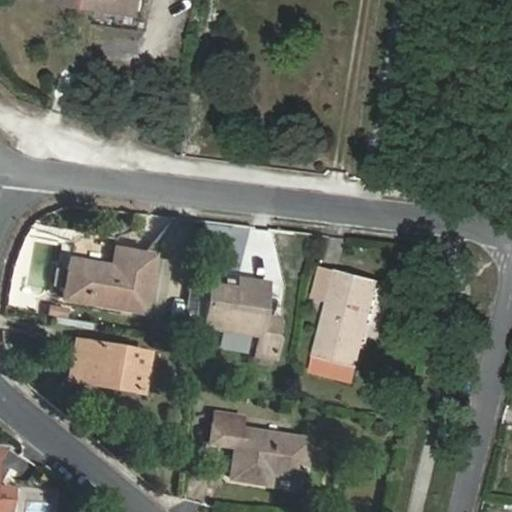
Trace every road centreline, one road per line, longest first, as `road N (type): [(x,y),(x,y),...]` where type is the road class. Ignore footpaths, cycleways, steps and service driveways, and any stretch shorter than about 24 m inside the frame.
road 1 (residential): [(0,160),(66,178),(511,232)]
road 2 (residential): [(437,511),(511,242)]
road 3 (residential): [(145,511),(0,403)]
